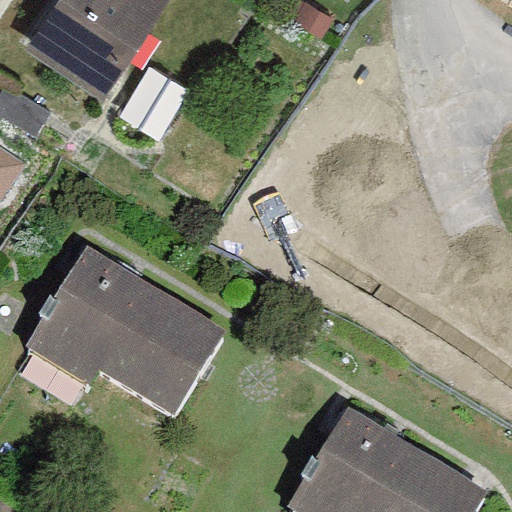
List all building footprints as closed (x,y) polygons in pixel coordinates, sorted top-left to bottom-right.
[(171,0),(57,0),(20,59),(100,110),(171,0)] [(322,52),(333,28),(302,14),(291,38),(322,52)] [(0,127),(38,152),(55,126),(7,94),(0,105),(0,127)] [(0,225),(26,187),(0,169),(0,225)] [(305,258),(511,373),(511,255),(469,231),(363,169),(305,258)] [(176,444),(224,360),(89,284),(41,368),(176,444)] [(472,511),(341,442),(303,511),(472,511)]
